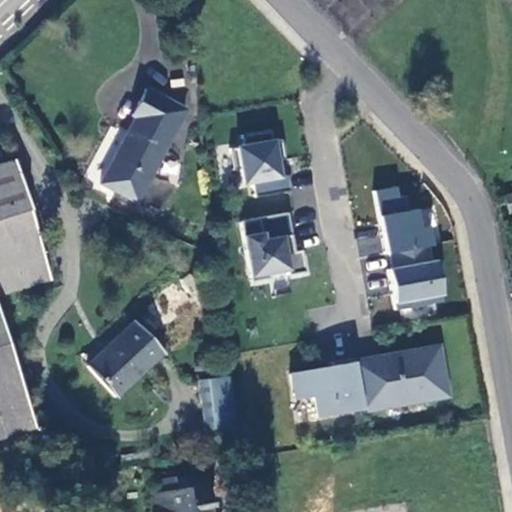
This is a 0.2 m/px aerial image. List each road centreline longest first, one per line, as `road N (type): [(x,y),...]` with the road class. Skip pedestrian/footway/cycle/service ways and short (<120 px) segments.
road 1 (residential): [(511,399),(471,202),(348,64)]
road 2 (residential): [(327,326),(353,320),(316,107),(348,64)]
